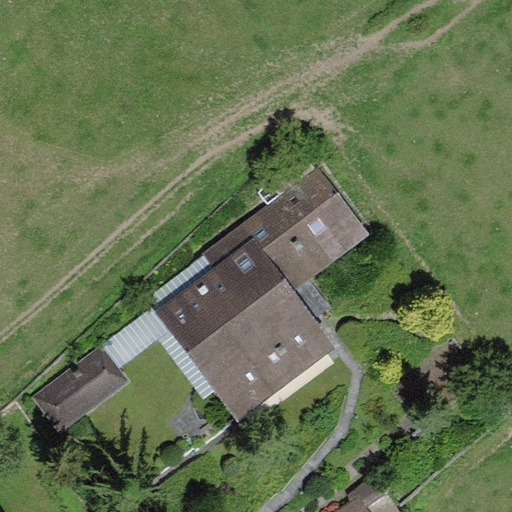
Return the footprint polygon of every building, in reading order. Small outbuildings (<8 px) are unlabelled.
[(258,194),(267,206),(314,170),(298,150),(258,194)] [(239,415),(327,349),(283,291),(361,232),(318,175),(211,256),(222,271),(163,315),(239,415)] [(100,350),(38,398),(60,428),(123,381),(100,350)] [(207,393),(173,419),(197,450),(231,424),(207,393)] [(361,511),(355,503),(341,511),(361,511)]
